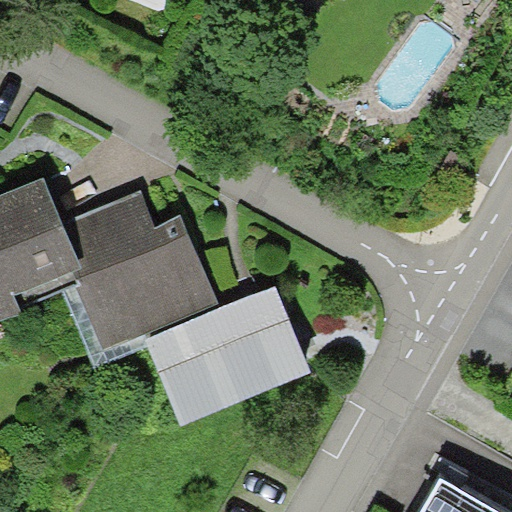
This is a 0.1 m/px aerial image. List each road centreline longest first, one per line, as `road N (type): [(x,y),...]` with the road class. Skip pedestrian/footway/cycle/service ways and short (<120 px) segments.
road 1 (residential): [(0,46),(463,296)]
road 2 (residential): [(333,511),(463,296)]
